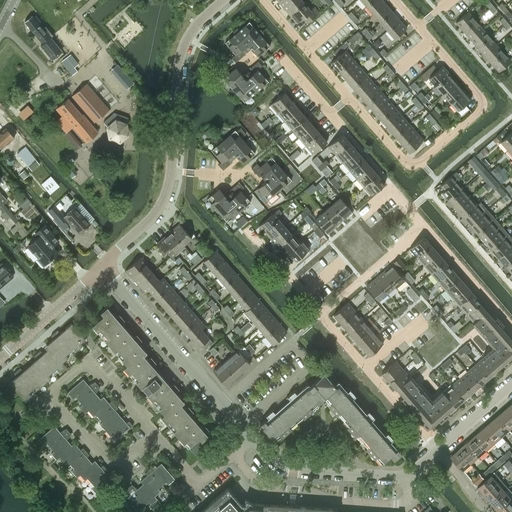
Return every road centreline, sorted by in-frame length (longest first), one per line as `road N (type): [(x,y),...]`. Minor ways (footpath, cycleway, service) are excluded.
road 1 (residential): [(347,96),(411,164),(480,108),(394,0)]
road 2 (residential): [(103,277),(115,249),(163,201),(177,64),(200,19),(224,0)]
road 3 (residential): [(103,277),(252,437)]
road 4 (residential): [(252,437),(286,465),(390,478),(436,449)]
road 5 (residential): [(321,313),(436,449)]
road 6 (residential): [(48,396),(91,359),(153,430)]
road 7 (residential): [(153,430),(113,466),(48,396)]
road 8 (residential): [(511,329),(422,226)]
road 9 (residential): [(321,313),(422,226)]
road 10 (residential): [(0,355),(80,284),(103,277)]
road 11 (residential): [(262,0),(347,96)]
